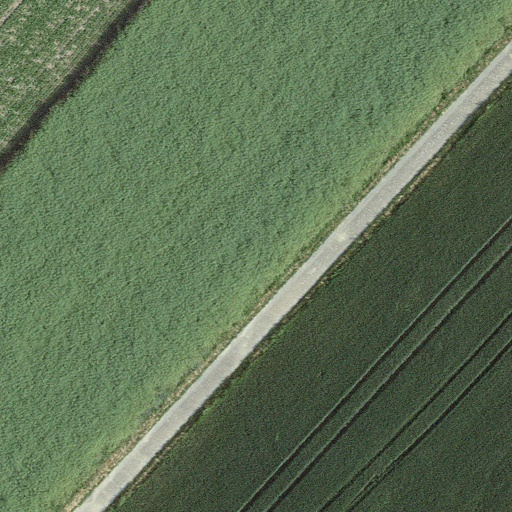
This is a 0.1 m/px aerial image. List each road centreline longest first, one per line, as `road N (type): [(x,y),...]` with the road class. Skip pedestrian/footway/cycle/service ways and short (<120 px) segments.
road 1 (track): [(83,511),(511,53)]
road 2 (track): [(457,511),(260,322)]
